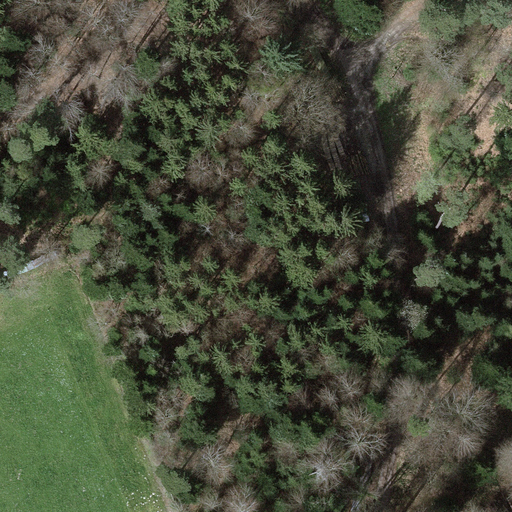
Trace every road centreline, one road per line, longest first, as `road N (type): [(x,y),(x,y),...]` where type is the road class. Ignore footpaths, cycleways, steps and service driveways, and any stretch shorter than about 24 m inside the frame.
road 1 (track): [(386,511),(401,392),(381,187),(319,0)]
road 2 (track): [(322,8),(34,99),(0,120)]
